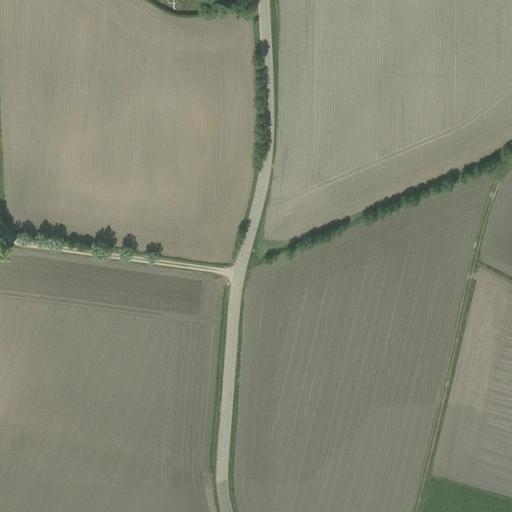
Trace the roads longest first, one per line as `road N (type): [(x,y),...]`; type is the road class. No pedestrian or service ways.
road 1 (tertiary): [(225,511),(235,297),(267,150),(263,0)]
road 2 (track): [(416,511),(495,183),(511,158)]
